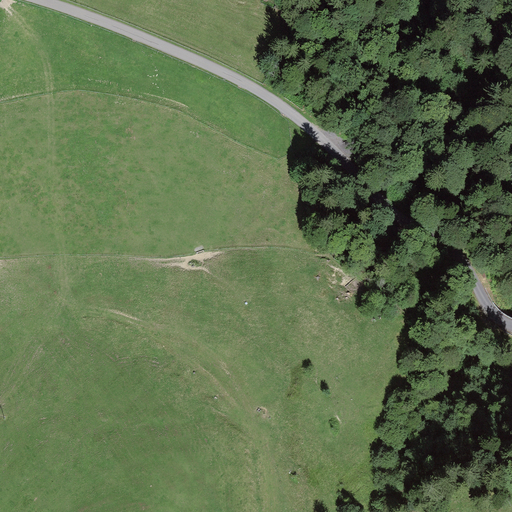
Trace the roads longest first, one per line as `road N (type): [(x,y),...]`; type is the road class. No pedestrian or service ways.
road 1 (unclassified): [(39,0),(163,45),(280,104),(374,195),(466,262),(494,314),(511,323)]
road 2 (track): [(62,306),(163,345),(221,395),(251,432),(261,511)]
